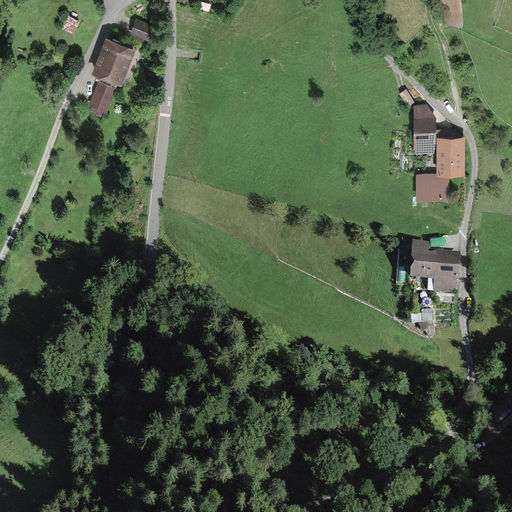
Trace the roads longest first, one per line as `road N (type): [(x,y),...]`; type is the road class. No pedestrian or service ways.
road 1 (residential): [(350,0),(382,52),(462,126),(473,148),(463,241),(471,382),(446,439)]
road 2 (unclassified): [(118,511),(108,428),(114,387),(137,334),(166,114)]
road 3 (track): [(511,414),(485,440),(446,439),(294,511)]
road 4 (track): [(0,260),(74,87)]
